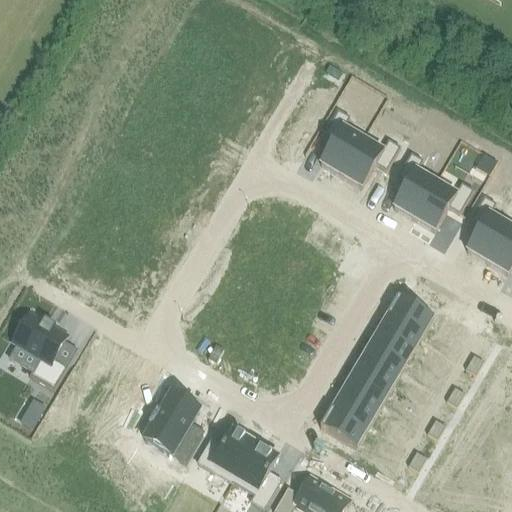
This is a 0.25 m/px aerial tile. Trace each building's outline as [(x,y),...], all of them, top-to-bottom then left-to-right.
[(252,43),(229,83),(258,100),(267,84),(269,85),(269,84),(268,83),(272,76),(274,77),(274,76),(273,75),(282,59),(269,52),(275,41),(251,26),(244,38),(252,43)] [(195,95),(177,126),(211,147),(216,139),(230,147),(242,126),(228,118),(230,116),(195,95)] [(334,145),(320,169),(340,182),(362,144),(343,133),(349,123),(337,116),(323,139),(334,145)] [(362,144),(340,182),(361,194),(375,170),(386,176),(400,153),(388,145),(382,156),(362,144)] [(155,151),(146,166),(159,173),(148,192),(189,216),(201,196),(187,188),(195,175),(155,151)] [(407,189),(393,213),(413,225),(435,188),(416,176),(422,166),(410,159),(396,182),(407,189)] [(435,188),(413,225),(434,237),(448,213),(459,220),(473,196),(461,189),(455,199),(435,188)] [(125,203),(116,217),(156,241),(163,228),(177,236),(189,216),(148,192),(137,210),(125,203)] [(480,232),(466,256),(487,268),(509,231),(489,220),(495,209),(483,202),(469,226),(480,232)] [(116,231),(108,245),(120,252),(110,270),(144,291),(156,271),(148,266),(155,254),(116,231)] [(511,233),(509,231),(487,268),(507,280),(511,272),(511,233)] [(87,281),(77,297),(116,320),(124,306),(133,310),(144,291),(110,270),(99,288),(87,281)] [(397,302),(386,320),(387,320),(388,319),(423,340),(433,323),(397,302)] [(44,325),(42,327),(29,319),(12,348),(39,364),(29,381),(53,395),(67,373),(53,365),(67,342),(53,334),(55,331),(54,330),(53,331),(44,326),(45,325),(44,325)] [(387,320),(378,335),(413,356),(423,340),(388,319),(387,320)] [(378,335),(369,351),(404,372),(413,356),(378,335)] [(369,351),(359,368),(394,388),(404,372),(369,351)] [(96,356),(71,399),(101,416),(105,409),(122,419),(134,398),(132,396),(131,398),(123,393),(124,392),(118,388),(126,374),(96,356)] [(473,360),(469,367),(479,373),(483,367),(473,360)] [(469,367),(464,374),(475,380),(479,373),(469,367)] [(359,368),(350,384),(384,404),(394,388),(359,368)] [(350,384),(340,400),(375,420),(384,404),(350,384)] [(454,392),(450,399),(460,406),(464,399),(454,392)] [(511,395),(501,414),(511,420),(511,395)] [(151,431),(143,444),(185,469),(202,440),(189,433),(198,416),(170,399),(160,417),(156,415),(148,429),(151,431)] [(450,399),(445,406),(456,412),(460,406),(450,399)] [(331,415),(331,416),(365,437),(375,420),(340,400),(331,415)] [(330,414),(320,432),(355,453),(365,437),(331,416),(331,415),(330,414)] [(511,420),(501,414),(490,433),(511,445),(511,420)] [(435,425),(430,432),(441,438),(445,431),(435,425)] [(430,432),(426,438),(437,445),(441,438),(430,432)] [(511,445),(490,433),(479,451),(511,470),(511,445)] [(232,489),(255,450),(232,436),(221,455),(209,448),(197,468),(232,489)] [(259,511),(264,511),(278,488),(266,481),(277,463),(255,450),(232,489),(253,501),(250,506),(259,511)] [(511,470),(479,451),(468,470),(501,489),(511,470)] [(416,457),(411,464),(422,470),(426,463),(416,457)] [(411,464),(407,471),(418,477),(422,470),(411,464)] [(468,470),(457,488),(490,508),(501,489),(468,470)] [(287,493),(275,511),(294,511),(295,511),(345,511),(349,506),(310,482),(299,500),(287,493)] [(457,488),(446,508),(452,511),(487,511),(490,508),(457,488)]
